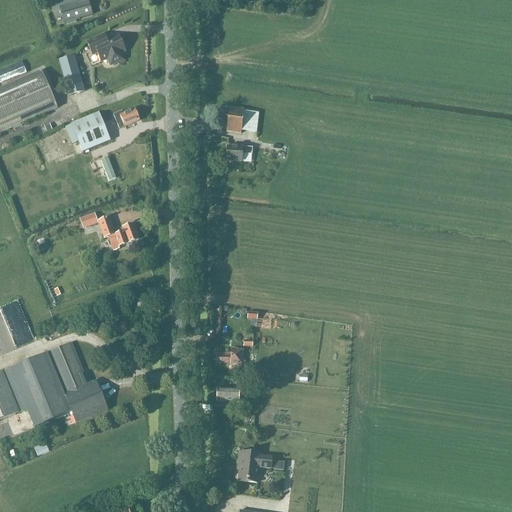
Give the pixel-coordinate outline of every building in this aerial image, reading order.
[(87,0),(59,8),(64,24),(92,16),(87,0)] [(123,45),(122,44),(121,43),(118,37),(104,43),(101,37),(87,44),(92,55),(97,53),(101,62),(108,59),(111,66),(122,61),(119,54),(125,52),(124,50),(125,48),(124,46),(123,45)] [(59,62),(69,96),(84,92),(74,57),(59,62)] [(2,70),(0,71),(0,77),(1,79),(5,77),(6,82),(26,74),(21,62),(2,70)] [(0,89),(0,133),(57,109),(41,72),(0,89)] [(216,111),(215,122),(227,123),(226,133),(241,134),(241,132),(243,112),(244,109),(229,108),(229,112),(216,111)] [(122,112),(103,120),(106,125),(110,123),(114,132),(139,121),(135,112),(134,113),(133,111),(123,115),(122,112)] [(71,126),(83,154),(110,142),(99,114),(71,126)] [(252,156),(252,149),(226,148),(225,161),(251,163),(251,156),(252,156)] [(45,194),(54,192),(49,174),(41,176),(45,194)] [(93,215),(80,220),(83,229),(97,225),(93,215)] [(108,218),(98,221),(104,239),(108,237),(113,252),(119,250),(118,247),(138,240),(133,224),(122,227),(123,231),(114,235),(108,218)] [(2,372),(19,413),(27,410),(34,429),(38,427),(71,413),(76,424),(97,415),(96,414),(107,409),(96,381),(92,383),(87,372),(84,374),(71,344),(2,372)] [(230,370),(244,370),(244,365),(243,365),(243,352),(237,352),(237,349),(231,349),(230,354),(216,354),(216,364),(230,364),(230,370)] [(0,421),(19,413),(2,372),(0,373),(0,421)] [(217,389),(216,402),(246,404),(247,391),(217,389)] [(241,462),(239,481),(257,483),(259,467),(271,469),(272,458),(260,456),(260,455),(240,453),(239,462),(241,462)]
